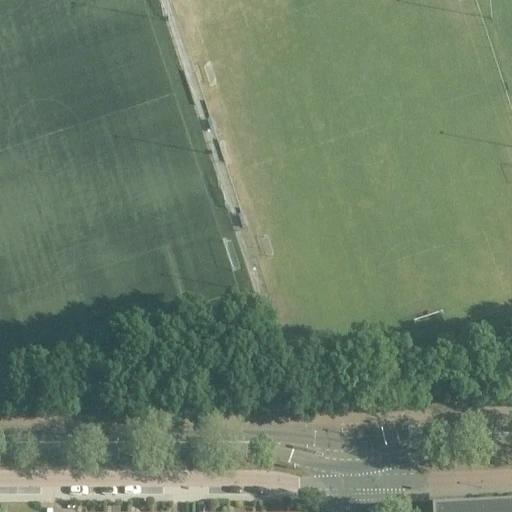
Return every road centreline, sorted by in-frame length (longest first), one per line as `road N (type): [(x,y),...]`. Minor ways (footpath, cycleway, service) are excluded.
road 1 (residential): [(0,479),(341,481)]
road 2 (secondary): [(259,442),(0,441)]
road 3 (residential): [(375,481),(511,475)]
